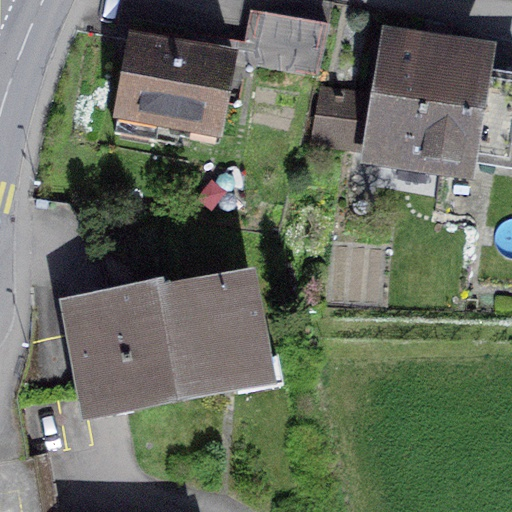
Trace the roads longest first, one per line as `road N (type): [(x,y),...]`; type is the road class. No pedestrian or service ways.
road 1 (residential): [(341,0),(511,31)]
road 2 (tertiary): [(53,0),(0,143)]
